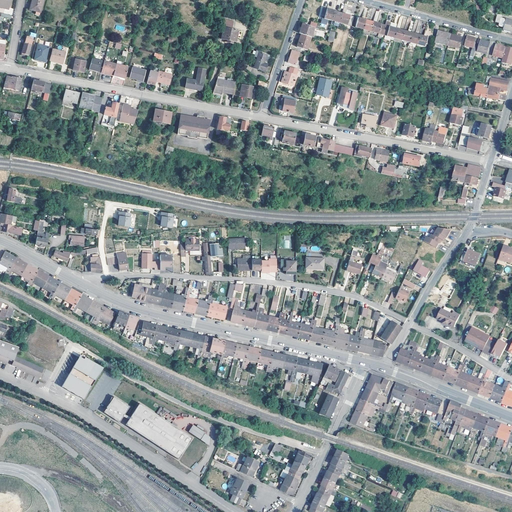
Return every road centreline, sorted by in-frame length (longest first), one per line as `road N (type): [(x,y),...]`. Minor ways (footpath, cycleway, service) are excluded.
road 1 (residential): [(409,322),(356,297),(295,285),(140,275),(86,286)]
road 2 (secondary): [(363,362),(138,308),(86,286)]
road 3 (unclassified): [(71,342),(168,397),(323,454)]
road 4 (residential): [(9,68),(261,117)]
road 5 (residential): [(261,117),(490,162)]
road 6 (unclassified): [(43,394),(233,511)]
road 7 (residential): [(511,41),(357,0)]
road 8 (secondary): [(511,417),(382,367)]
road 9 (track): [(0,443),(7,430),(29,426),(102,478)]
road 10 (residential): [(302,0),(261,117)]
